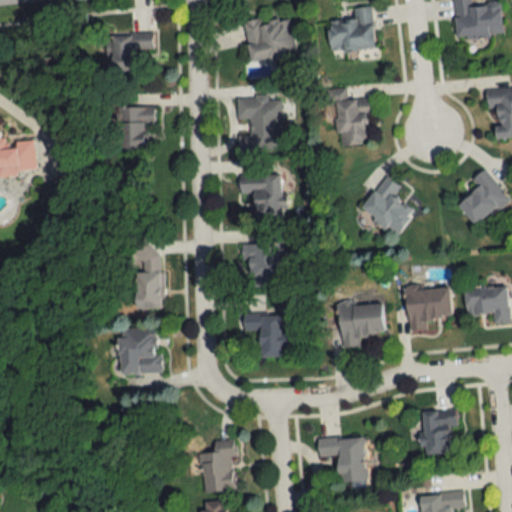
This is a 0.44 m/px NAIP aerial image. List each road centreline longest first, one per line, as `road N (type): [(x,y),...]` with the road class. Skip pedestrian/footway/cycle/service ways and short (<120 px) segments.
road 1 (residential): [(194,0),(206,376),(241,401),(273,405)]
road 2 (residential): [(273,405),(451,370),(511,367)]
road 3 (residential): [(412,0),(431,150)]
road 4 (residential): [(492,369),(504,511)]
